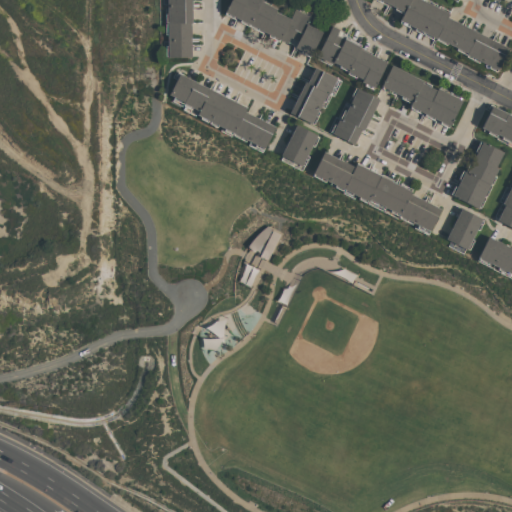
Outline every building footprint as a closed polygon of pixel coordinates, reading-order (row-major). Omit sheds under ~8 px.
[(191,0),(192,58),(168,59),(167,0),(191,0)] [(225,13),(231,0),(261,0),(261,1),(277,9),(276,10),(290,18),(295,9),(311,17),(307,23),(323,32),(310,57),(296,50),(294,39),(290,37),(288,43),(225,13)] [(498,70),(510,48),(448,16),(450,13),(425,0),(375,0),(402,14),(399,20),(436,39),(437,37),(467,53),(467,54),(498,70)] [(388,62),(360,48),(361,45),(345,37),(341,46),(334,42),(341,28),(332,24),(316,56),(333,64),(334,62),(349,69),(348,71),(363,79),(362,81),(375,88),(388,62)] [(450,125),(463,99),(438,86),(437,90),(422,83),(423,80),(392,65),(382,86),(412,101),(410,106),(450,125)] [(314,124),(337,78),(316,68),(309,81),(306,79),(290,112),(314,124)] [(181,73),(248,107),(246,111),(275,126),(265,147),(168,98),(181,73)] [(355,146),(331,133),(356,86),(380,99),(355,146)] [(480,126),(491,104),(511,114),(511,144),(510,145),(497,138),(497,137),(484,130),(485,128),(480,126)] [(302,166),(317,135),(295,124),(280,156),(302,166)] [(480,140),(453,195),(480,208),(507,153),(480,140)] [(432,231),(443,209),(411,194),(413,189),(357,161),(355,165),(325,151),(314,173),(432,231)] [(511,227),(494,218),(502,202),(498,200),(505,186),(509,188),(511,182),(511,227)] [(447,238),(467,248),(482,218),(462,208),(447,238)] [(267,227),(281,235),(266,262),(255,255),(245,249),(267,227)] [(511,248),(488,236),(478,256),(511,273),(511,248)]
